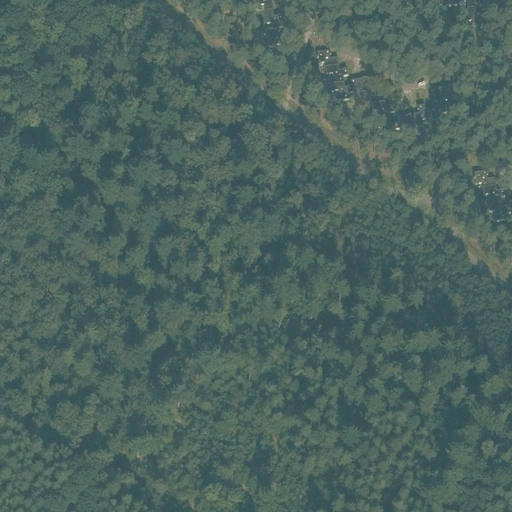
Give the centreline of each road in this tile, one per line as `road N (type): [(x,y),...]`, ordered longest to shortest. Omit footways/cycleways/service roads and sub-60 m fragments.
road 1 (track): [(71,511),(320,247)]
road 2 (track): [(346,216),(511,328)]
road 3 (track): [(511,369),(447,511)]
